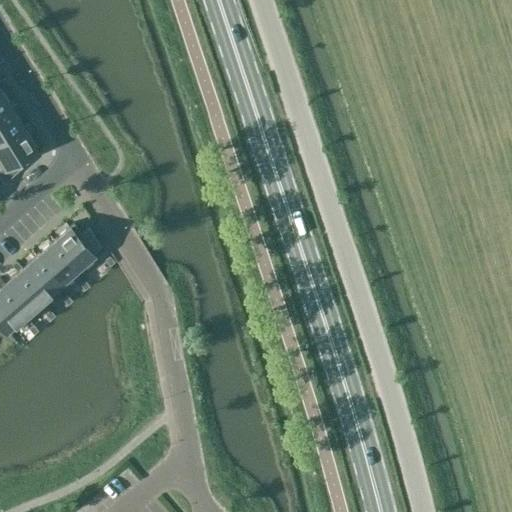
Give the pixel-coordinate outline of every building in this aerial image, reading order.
[(0,110),(9,105),(0,91),(0,110)] [(0,110),(0,138),(21,126),(9,105),(0,110)] [(34,147),(21,126),(0,138),(0,178),(3,183),(27,162),(22,154),(34,147)] [(68,226),(50,241),(74,268),(100,245),(88,226),(78,236),(68,226)] [(50,241),(33,256),(57,283),(74,268),(50,241)] [(108,255),(104,259),(109,265),(114,261),(108,255)] [(57,283),(33,256),(16,271),(40,298),(57,283)] [(16,271),(0,285),(0,287),(23,313),(40,298),(16,271)] [(89,285),(89,284),(84,279),(79,283),(84,288),(84,289),(89,285)] [(23,313),(0,287),(0,323),(5,329),(23,313)] [(71,300),(71,299),(66,294),(62,298),(67,303),(67,304),(71,300)] [(54,315),(54,314),(49,309),(44,313),(49,318),(50,319),(54,315)] [(38,329),(37,329),(32,323),(28,327),(32,333),(33,333),(38,329)]
